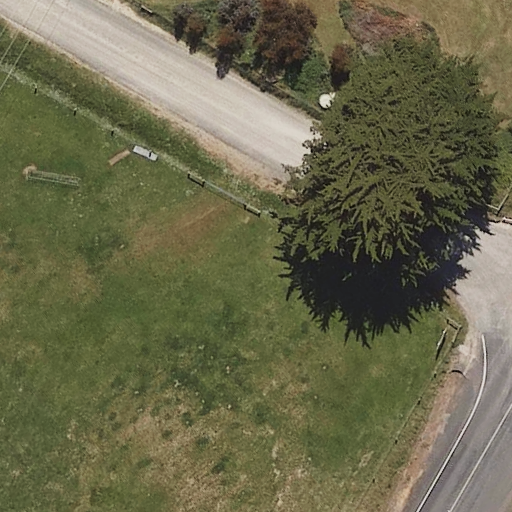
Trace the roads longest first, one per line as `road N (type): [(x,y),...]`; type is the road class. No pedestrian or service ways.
road 1 (residential): [(511,263),(45,0)]
road 2 (tertiary): [(448,511),(511,402)]
